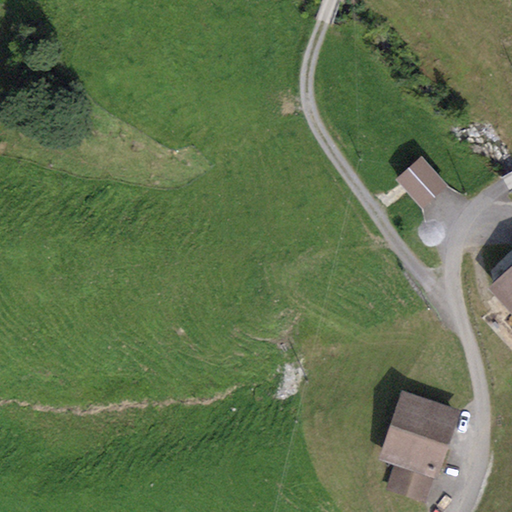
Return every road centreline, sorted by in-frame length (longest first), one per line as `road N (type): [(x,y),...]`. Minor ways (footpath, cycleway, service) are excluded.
road 1 (track): [(456,307),(425,285),(313,118),(307,78),(330,0)]
road 2 (track): [(511,181),(476,211),(456,249),(456,307),(487,445),(460,511)]
